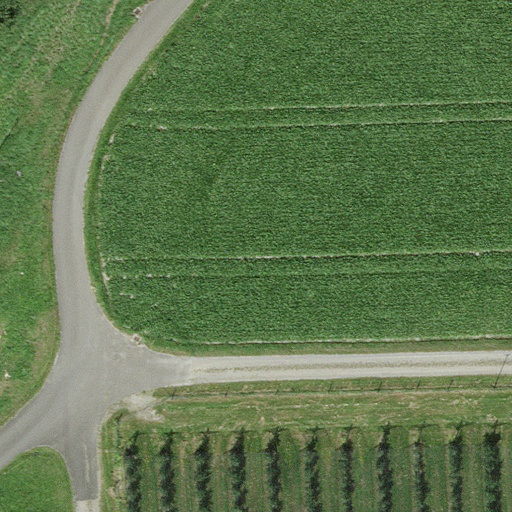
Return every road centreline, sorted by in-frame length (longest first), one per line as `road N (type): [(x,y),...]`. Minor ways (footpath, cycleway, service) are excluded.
road 1 (track): [(93,511),(86,393),(151,372),(511,361)]
road 2 (unclassified): [(0,452),(36,418),(86,393),(70,184),(102,100),(177,0)]
